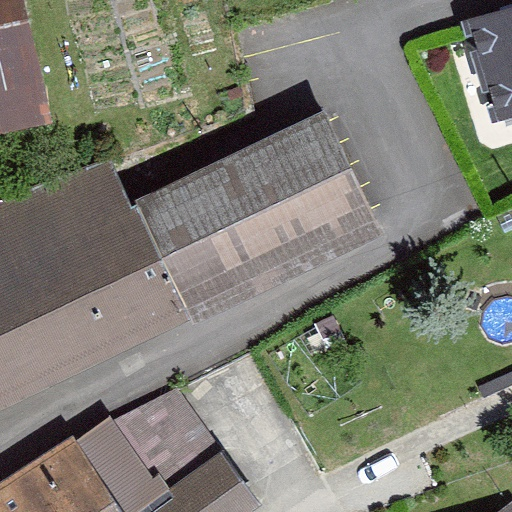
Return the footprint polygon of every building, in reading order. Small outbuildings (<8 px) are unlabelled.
[(0,0),(0,147),(58,134),(27,0),(0,0)] [(511,11),(454,27),(491,127),(511,119),(511,11)] [(325,114),(137,203),(191,326),(382,235),(325,114)] [(0,412),(191,326),(137,203),(125,204),(109,163),(0,206),(0,412)] [(0,485),(0,511),(251,511),(255,510),(165,395),(0,485)]
